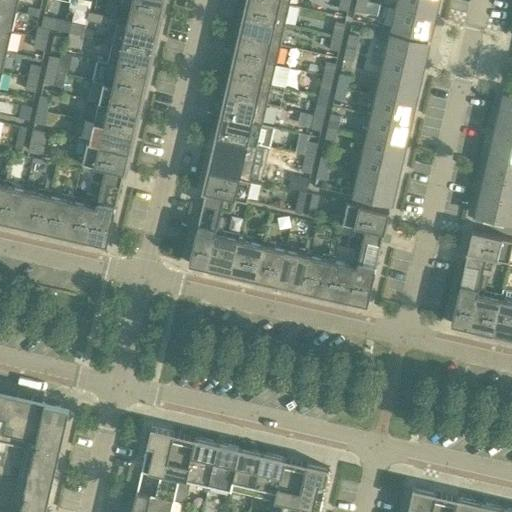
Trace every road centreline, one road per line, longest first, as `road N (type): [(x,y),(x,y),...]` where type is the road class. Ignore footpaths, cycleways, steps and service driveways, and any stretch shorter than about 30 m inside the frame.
road 1 (residential): [(405,342),(482,0)]
road 2 (residential): [(145,281),(208,0)]
road 3 (residential): [(405,342),(145,281)]
road 4 (residential): [(120,389),(379,443)]
road 5 (residential): [(145,281),(0,247)]
road 6 (residential): [(379,443),(511,474)]
road 7 (residential): [(92,511),(120,389)]
road 8 (residential): [(0,361),(120,389)]
